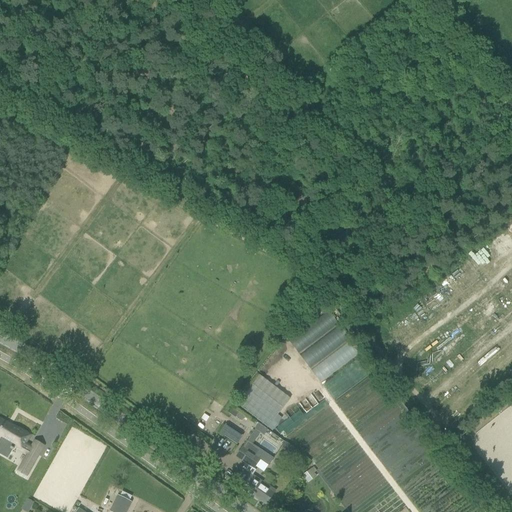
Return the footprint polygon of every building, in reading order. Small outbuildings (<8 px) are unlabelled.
[(329,314),(288,339),(295,351),(336,326),(329,314)] [(331,329),(298,353),(309,368),(342,343),(331,329)] [(319,383),(354,358),(345,345),(322,362),(320,360),(309,368),(319,383)] [(267,428),(289,397),(256,375),(235,406),(267,428)] [(278,416),(268,429),(272,432),(282,419),(278,416)] [(0,419),(0,438),(2,439),(0,442),(0,447),(11,453),(15,447),(28,454),(18,472),(26,476),(37,455),(30,452),(32,448),(25,444),(29,436),(0,419)] [(258,422),(253,428),(263,435),(267,429),(258,422)] [(217,433),(236,444),(241,436),(223,424),(217,433)] [(236,457),(255,470),(260,462),(268,468),(274,459),(247,441),(236,457)] [(284,441),(281,446),(289,452),(293,447),(284,441)] [(242,468),(240,472),(233,483),(266,505),(276,491),(242,468)] [(313,468),(302,476),(307,483),(315,477),(313,473),(316,471),(313,468)] [(111,511),(110,511),(124,511),(129,503),(118,497),(111,511)] [(24,504),(21,510),(24,511),(29,511),(35,503),(28,499),(24,504)]
